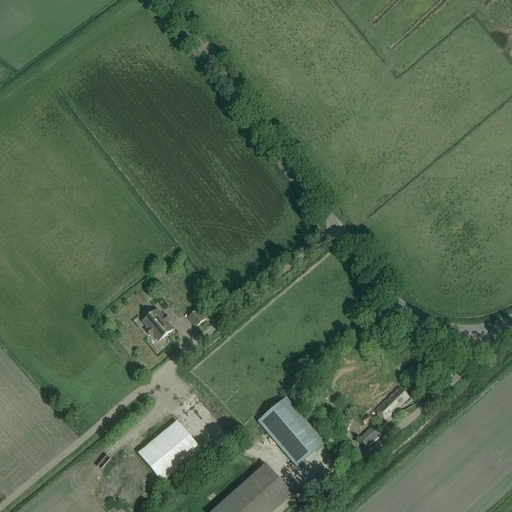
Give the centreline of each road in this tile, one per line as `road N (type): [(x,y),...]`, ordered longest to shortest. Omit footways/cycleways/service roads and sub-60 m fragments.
road 1 (unclassified): [(511,320),(461,332),(398,305),(162,0)]
road 2 (track): [(0,507),(336,228)]
road 3 (track): [(337,484),(475,359),(483,330)]
